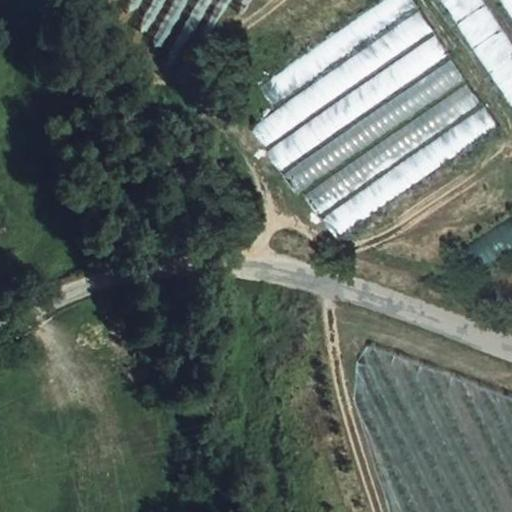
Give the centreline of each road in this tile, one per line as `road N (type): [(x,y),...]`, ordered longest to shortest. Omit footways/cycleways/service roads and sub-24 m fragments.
road 1 (unclassified): [(511,349),(285,269),(201,265),(0,321)]
road 2 (track): [(378,511),(341,394),(329,285)]
